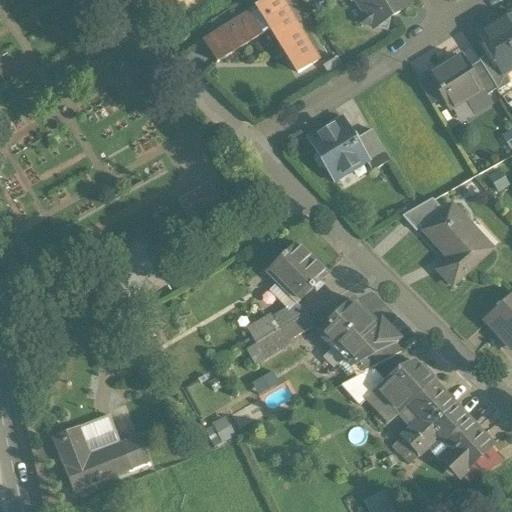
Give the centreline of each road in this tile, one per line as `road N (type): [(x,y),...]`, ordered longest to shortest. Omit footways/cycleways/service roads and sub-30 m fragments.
road 1 (residential): [(511,409),(253,150)]
road 2 (residential): [(253,150),(441,28)]
road 3 (residential): [(253,150),(99,0)]
